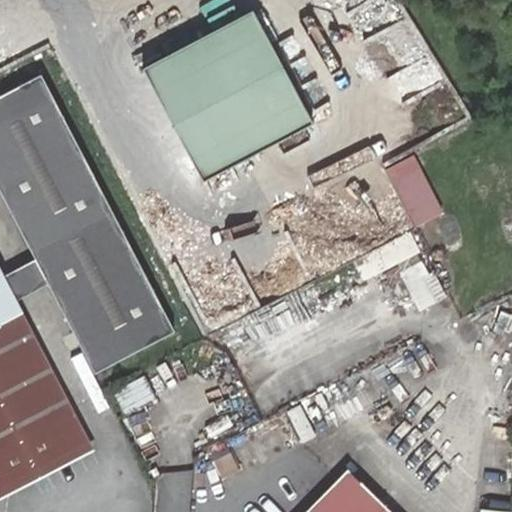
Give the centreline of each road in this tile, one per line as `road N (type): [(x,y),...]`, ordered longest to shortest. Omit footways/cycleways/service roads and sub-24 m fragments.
road 1 (unknown): [(297,0),(347,91),(350,123),(336,147),(223,207),(199,208),(179,193)]
road 2 (unknown): [(179,193),(85,15)]
